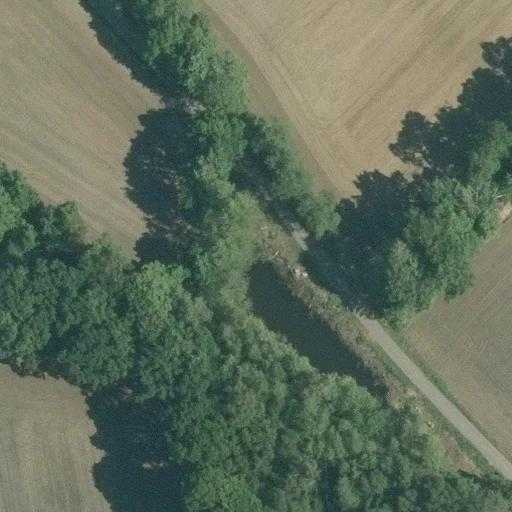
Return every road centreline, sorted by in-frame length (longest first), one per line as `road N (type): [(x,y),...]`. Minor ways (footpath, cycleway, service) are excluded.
road 1 (residential): [(511,472),(408,370),(201,116)]
road 2 (unclassified): [(201,116),(93,0)]
